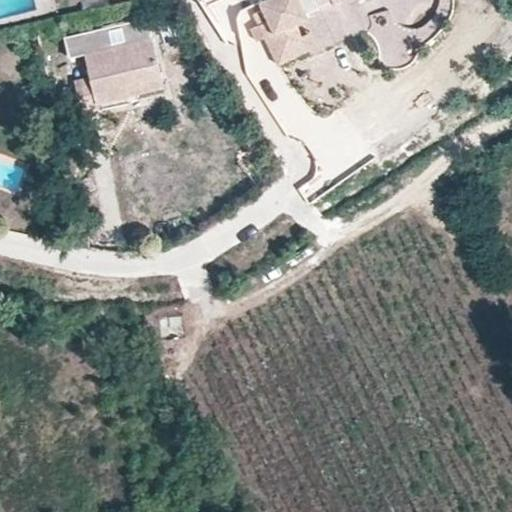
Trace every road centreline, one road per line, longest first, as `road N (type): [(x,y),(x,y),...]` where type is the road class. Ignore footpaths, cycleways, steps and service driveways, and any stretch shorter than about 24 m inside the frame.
road 1 (track): [(199,313),(222,309),(511,118)]
road 2 (residential): [(0,248),(96,270),(186,258),(283,191),(312,153)]
road 3 (track): [(466,0),(460,29),(427,69),(312,153)]
